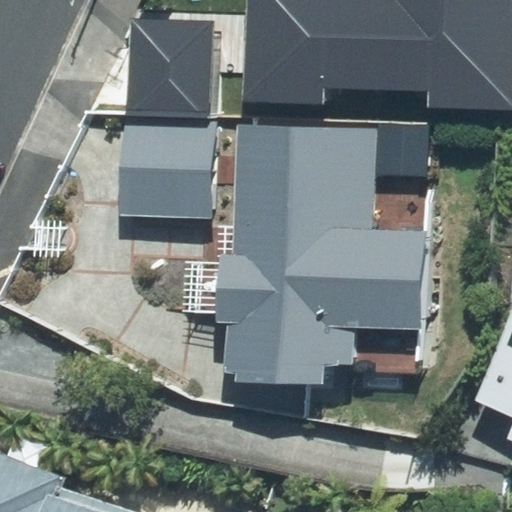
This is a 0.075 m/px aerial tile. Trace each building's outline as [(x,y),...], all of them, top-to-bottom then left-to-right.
[(511,0),(260,0),(258,92),(343,94),(344,78),(448,81),(447,97),(511,99),(511,0)] [(226,14),(144,13),(142,100),(225,101),(226,14)] [(136,115),(135,206),(225,207),(227,116),(136,115)] [(384,135),(236,129),(231,266),(216,266),(213,338),(228,339),(226,398),(322,402),(322,381),(363,383),(366,309),(437,311),(440,224),(381,221),(384,135)] [(511,432),(511,316),(473,418),(511,432)] [(110,511),(0,471),(0,511),(110,511)]
